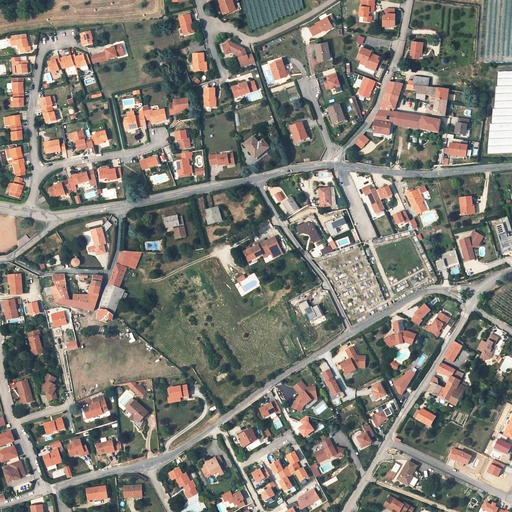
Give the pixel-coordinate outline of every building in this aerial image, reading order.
[(219,13),(229,9),(227,1),(228,0),(214,0),(216,4),(219,13)] [(367,0),(356,0),(356,4),(363,4),(363,8),(367,9),(367,0)] [(356,4),(353,3),(352,13),(357,13),(362,14),(363,8),(363,4),(356,4)] [(381,10),(376,13),(376,23),(389,23),(389,10),(388,10),(388,5),(381,5),(381,10)] [(186,30),(184,23),(187,22),(184,13),(174,16),(178,32),(186,30)] [(327,18),(324,13),(309,22),(309,23),(303,27),(307,34),(317,28),(320,28),(326,24),(324,20),(327,18)] [(79,38),(78,39),(79,42),(90,39),(89,36),(90,35),(87,27),(77,30),(79,38)] [(32,46),(30,46),(27,34),(12,36),(11,37),(13,46),(20,45),(20,48),(22,48),(22,51),(32,49),(32,46)] [(105,53),(114,51),(113,49),(120,47),(118,38),(110,40),(111,41),(102,44),(103,46),(95,48),(97,56),(105,53)] [(225,49),(233,54),(236,64),(249,61),(247,53),(241,55),(239,49),(232,45),(223,39),(221,42),(216,43),(219,52),(224,50),(225,49)] [(415,50),(416,39),(405,39),(403,55),(412,56),(413,50),(415,50)] [(315,57),(318,57),(323,56),(323,51),(321,40),(308,42),(311,58),(315,57)] [(374,58),(371,57),(372,54),(368,52),(367,53),(364,52),(365,49),(356,46),(351,57),(355,58),(354,61),(360,62),(364,64),(366,62),(371,64),(374,58)] [(87,57),(84,49),(81,50),(80,50),(76,51),(75,49),(72,50),(71,49),(67,50),(71,60),(72,63),(75,61),(76,62),(77,62),(77,63),(78,64),(80,64),(81,64),(85,62),(84,58),(87,57)] [(55,64),(55,63),(58,62),(55,53),(54,50),(50,51),(50,52),(46,54),(47,57),(44,58),(48,67),(55,64)] [(71,60),(67,50),(59,53),(59,52),(55,53),(58,62),(59,63),(62,62),(63,63),(71,60)] [(323,56),(318,57),(318,60),(326,59),(325,50),(323,51),(323,56)] [(188,53),(189,69),(199,69),(198,52),(188,53)] [(11,68),(21,67),(20,59),(21,59),(21,55),(11,56),(11,60),(10,60),(11,68)] [(274,72),(279,70),(277,65),(274,55),(262,58),(267,74),(274,72)] [(284,73),(282,64),(277,65),(279,70),(274,72),(276,75),(284,73)] [(321,74),(322,78),(319,80),(321,86),(325,85),(326,87),(335,83),(330,71),(321,74)] [(5,90),(16,89),(15,85),(14,85),(14,78),(15,78),(15,72),(3,73),(3,86),(5,86),(5,90)] [(420,84),(421,75),(406,73),(405,82),(420,84)] [(369,79),(359,74),(353,89),(354,92),(362,95),(369,79)] [(381,84),(377,93),(392,93),(396,82),(382,80),(381,84)] [(239,82),(229,86),(230,88),(225,90),(227,97),(249,90),(246,81),(240,83),(239,82)] [(405,82),(400,82),(400,88),(407,88),(411,89),(411,91),(422,92),(422,95),(428,96),(428,94),(440,95),(441,86),(420,84),(405,82)] [(209,97),(209,87),(199,87),(199,105),(208,106),(208,97),(209,97)] [(14,93),(16,93),(16,89),(5,90),(5,94),(4,94),(4,102),(15,102),(14,93)] [(39,107),(49,104),(48,101),(49,100),(47,91),(37,94),(39,102),(38,102),(39,107)] [(390,105),(392,93),(377,93),(375,99),(373,104),(374,104),(382,105),(387,105),(390,105)] [(185,106),(183,94),(168,96),(169,97),(165,98),(166,106),(170,106),(170,108),(185,106)] [(437,111),(438,112),(439,98),(440,95),(428,94),(428,96),(427,104),(421,103),(420,110),(437,111)] [(141,109),(142,113),(147,113),(148,116),(163,113),(161,103),(146,106),(146,105),(141,106),(141,109)] [(51,107),(50,107),(49,104),(39,107),(40,110),(41,110),(43,117),(53,115),(51,107)] [(333,122),(338,120),(336,115),(333,105),(322,109),(323,113),(327,124),(333,122)] [(389,121),(391,109),(387,109),(382,108),(374,108),(372,108),(367,118),(368,118),(384,120),(389,121)] [(139,119),(139,118),(143,117),(142,113),(141,109),(137,110),(137,111),(133,112),(133,111),(125,112),(125,116),(121,117),(122,124),(127,123),(127,124),(135,122),(134,120),(139,119)] [(401,110),(391,109),(389,121),(405,123),(421,126),(433,128),(435,116),(401,110)] [(4,123),(14,122),(13,118),(12,118),(11,110),(1,112),(2,120),(3,120),(4,123)] [(461,114),(451,113),(450,118),(449,118),(447,128),(457,130),(459,120),(460,120),(461,114)] [(336,115),(338,120),(333,122),(335,125),(342,123),(339,115),(336,115)] [(384,120),(368,118),(367,129),(383,132),(384,120)] [(13,126),(14,126),(14,122),(4,123),(4,127),(3,127),(4,136),(14,134),(13,126)] [(298,131),(295,122),(294,122),(284,125),(288,140),(295,138),(300,136),(298,131)] [(89,135),(90,139),(95,138),(95,137),(105,134),(102,125),(93,128),(93,129),(88,131),(89,135)] [(176,142),(186,141),(185,132),(183,132),(182,125),(171,126),(172,134),(174,134),(176,142)] [(73,134),(76,145),(91,141),(90,139),(89,135),(83,137),(80,126),(71,128),(73,134)] [(303,136),(302,130),(298,131),(300,136),(295,138),(296,141),(304,139),(303,136)] [(357,132),(350,140),(356,145),(362,137),(357,132)] [(45,149),(59,146),(58,140),(57,135),(42,138),(45,149)] [(251,155),(264,145),(258,138),(254,141),(249,136),(241,143),(251,155)] [(459,141),(442,139),(441,150),(452,151),(452,152),(458,153),(458,152),(459,152),(459,151),(460,151),(461,145),(459,145),(459,141)] [(6,153),(5,154),(5,156),(7,155),(17,153),(16,150),(14,150),(12,142),(3,144),(5,152),(6,152),(6,153)] [(172,156),(174,170),(185,168),(184,161),(183,154),(186,153),(185,147),(177,148),(178,154),(172,156)] [(136,156),(138,164),(155,159),(153,151),(144,154),(143,153),(135,155),(136,156)] [(232,160),(229,151),(215,156),(214,155),(206,157),(209,166),(217,163),(218,165),(232,160)] [(16,158),(18,158),(17,153),(7,155),(7,159),(6,160),(8,168),(18,166),(16,158)] [(118,170),(117,164),(102,166),(101,164),(96,164),(97,174),(104,173),(104,175),(113,174),(113,171),(118,170)] [(92,173),(91,166),(84,168),(86,175),(92,173)] [(86,175),(84,168),(76,170),(75,169),(69,171),(70,174),(65,176),(67,183),(68,187),(73,186),(72,180),(86,175)] [(5,188),(15,189),(17,181),(18,182),(18,178),(16,177),(17,174),(9,172),(8,180),(7,180),(5,188)] [(62,189),(61,185),(65,184),(67,183),(65,176),(58,178),(59,179),(50,182),(54,192),(62,189)] [(312,178),(313,196),(324,196),(323,178),(312,178)] [(375,183),(379,191),(379,192),(386,189),(382,180),(379,181),(375,183)] [(374,193),(370,184),(365,186),(363,181),(357,184),(360,191),(362,190),(365,198),(366,197),(367,199),(366,200),(368,205),(373,203),(374,207),(379,204),(374,193)] [(375,182),(370,184),(374,193),(379,191),(375,183),(375,182)] [(407,201),(409,205),(418,201),(410,184),(407,186),(406,183),(399,186),(400,189),(399,189),(405,202),(407,201)] [(281,206),(290,201),(283,189),(274,195),(281,206)] [(464,208),(463,199),(465,199),(464,190),(453,191),(454,209),(464,208)] [(204,214),(202,215),(204,219),(212,217),(216,216),(213,208),(215,208),(213,203),(201,206),(203,211),(204,214)] [(395,207),(388,210),(392,219),(399,217),(400,219),(405,216),(400,205),(398,206),(395,208),(395,207)] [(496,216),(489,218),(494,233),(501,230),(499,225),(505,223),(500,210),(494,212),(496,216)] [(165,223),(169,222),(173,235),(178,234),(178,233),(183,231),(179,212),(175,213),(174,211),(160,215),(161,220),(165,219),(165,223)] [(316,234),(308,219),(302,218),(292,223),(295,229),(300,226),(306,228),(311,237),(316,234)] [(85,227),(87,244),(88,248),(89,252),(97,251),(96,243),(98,243),(97,232),(106,222),(102,219),(96,226),(85,227)] [(471,236),(474,230),(467,226),(463,233),(453,235),(458,256),(468,254),(465,242),(465,240),(466,240),(468,242),(471,241),(473,237),(471,236)] [(24,230),(17,235),(21,239),(27,234),(24,230)] [(276,243),(279,242),(277,238),(274,239),(271,231),(261,236),(260,234),(253,237),(254,239),(239,246),(244,256),(259,249),(258,248),(257,246),(264,243),(265,245),(269,252),(279,248),(276,243)] [(329,247),(326,241),(317,245),(319,250),(329,247)] [(438,257),(430,259),(433,266),(454,260),(450,247),(436,251),(438,257)] [(112,315),(117,300),(121,291),(122,288),(117,285),(126,264),(129,256),(131,251),(117,251),(116,257),(112,269),(108,281),(103,288),(97,307),(112,315)] [(133,267),(136,259),(129,256),(126,264),(133,267)] [(16,272),(6,272),(7,281),(6,281),(7,292),(18,291),(16,272)] [(56,295),(63,296),(58,273),(46,273),(50,282),(56,295)] [(96,274),(87,273),(85,280),(94,282),(96,274)] [(82,300),(65,297),(63,296),(56,295),(50,282),(39,286),(42,293),(47,291),(50,299),(86,310),(87,306),(90,293),(83,291),(83,293),(82,300)] [(83,284),(81,291),(83,291),(90,293),(92,286),(83,284)] [(82,300),(83,293),(71,291),(67,290),(65,297),(82,300)] [(301,296),(293,300),(298,310),(302,308),(306,316),(309,314),(313,312),(314,313),(319,311),(313,300),(306,304),(301,296)] [(12,298),(0,300),(3,317),(14,315),(13,303),(12,298)] [(30,302),(25,303),(27,313),(36,311),(33,300),(30,301),(30,302)] [(409,311),(410,312),(408,313),(405,318),(411,323),(416,318),(415,317),(424,308),(418,302),(409,311)] [(105,318),(110,319),(111,315),(112,315),(97,307),(96,309),(95,318),(103,322),(105,318)] [(60,309),(47,312),(50,325),(63,322),(60,309)] [(422,323),(419,328),(431,335),(434,331),(433,330),(438,322),(439,323),(443,316),(434,310),(425,325),(422,323)] [(398,326),(397,318),(388,319),(389,327),(398,326)] [(37,333),(35,328),(24,331),(29,348),(31,347),(33,353),(40,351),(35,334),(37,333)] [(410,332),(401,328),(398,329),(395,329),(395,331),(390,332),(383,333),(378,337),(383,343),(387,340),(391,340),(393,341),(397,341),(397,339),(399,339),(402,341),(404,338),(407,339),(410,332)] [(481,354),(487,352),(489,347),(491,343),(488,341),(490,337),(492,338),(496,331),(489,328),(484,337),(479,334),(475,343),(480,346),(477,352),(481,354)] [(441,351),(450,356),(459,340),(450,334),(448,338),(441,351)] [(360,365),(360,354),(352,353),(347,344),(341,347),(345,357),(335,362),(341,372),(354,365),(360,365)] [(448,372),(450,369),(453,363),(438,356),(433,364),(448,372)] [(329,374),(325,366),(317,370),(321,378),(323,382),(329,393),(337,389),(330,377),(330,378),(328,374),(329,374)] [(410,371),(406,368),(391,379),(390,381),(394,390),(398,392),(410,371)] [(425,386),(428,389),(434,392),(441,379),(434,376),(436,372),(431,369),(427,376),(429,378),(425,386)] [(446,377),(454,382),(459,374),(450,369),(448,372),(446,377)] [(40,385),(42,387),(40,390),(41,391),(44,400),(52,397),(50,389),(48,388),(50,386),(51,385),(49,383),(52,378),(45,373),(41,379),(44,380),(40,385)] [(441,379),(434,392),(446,398),(452,386),(454,382),(446,377),(444,381),(441,379)] [(18,402),(26,401),(25,395),(27,395),(28,394),(25,378),(15,380),(18,394),(19,394),(20,396),(17,396),(18,402)] [(296,378),(288,384),(295,392),(296,393),(293,395),(292,397),(289,399),(288,403),(292,404),(291,407),(296,409),(298,404),(306,397),(304,394),(305,393),(311,392),(310,384),(302,385),(296,378)] [(135,394),(140,389),(133,382),(132,384),(127,379),(120,380),(125,385),(131,391),(135,394)] [(368,384),(370,388),(367,389),(371,397),(382,392),(376,380),(368,384)] [(178,396),(183,395),(182,383),(164,386),(164,390),(162,390),(164,400),(178,398),(178,396)] [(460,391),(458,389),(452,386),(446,398),(454,402),(460,391)] [(87,404),(79,406),(83,417),(89,415),(89,413),(103,408),(98,393),(87,397),(89,402),(87,403),(87,404)] [(123,401),(126,404),(123,407),(122,408),(130,415),(129,416),(134,421),(139,416),(140,417),(143,413),(142,412),(143,411),(130,399),(129,400),(127,397),(123,401)] [(271,399),(255,407),(260,416),(271,410),(272,413),(277,410),(271,399)] [(414,415),(428,422),(433,414),(415,404),(409,414),(412,416),(414,415)] [(382,418),(381,415),(385,413),(382,407),(369,413),(370,416),(366,418),(370,426),(375,424),(374,422),(382,418)] [(511,410),(510,409),(499,431),(508,436),(511,429),(510,428),(511,424),(511,410)] [(310,427),(304,419),(304,414),(302,413),(296,418),(299,422),(294,426),(300,434),(310,427)] [(45,420),(39,422),(42,433),(53,430),(52,429),(61,427),(58,418),(57,418),(57,416),(52,417),(53,419),(50,420),(49,421),(45,422),(45,420)] [(360,430),(351,435),(356,445),(365,440),(363,436),(368,433),(363,423),(357,425),(360,430)] [(6,428),(0,430),(0,441),(10,438),(8,433),(6,428)] [(240,446),(252,439),(247,429),(235,435),(240,446)] [(502,451),(507,442),(494,436),(490,445),(502,451)] [(337,453),(339,447),(333,445),(329,447),(324,437),(316,441),(319,446),(309,451),(313,460),(323,455),(324,455),(332,451),(337,453)] [(69,447),(66,448),(68,454),(79,451),(79,454),(86,452),(84,444),(81,445),(78,438),(71,440),(72,442),(68,443),(69,447)] [(96,453),(112,449),(111,444),(110,439),(105,440),(94,443),(96,453)] [(9,443),(0,446),(0,458),(13,454),(11,448),(9,443)] [(45,464),(60,459),(56,448),(55,445),(49,447),(51,450),(42,453),(45,464)] [(462,462),(467,453),(455,448),(449,446),(445,455),(453,459),(452,461),(459,464),(460,461),(462,462)] [(274,460),(266,464),(271,473),(274,472),(278,479),(275,481),(281,490),(288,486),(284,478),(288,475),(287,474),(291,472),(296,481),(304,477),(299,467),(297,468),(293,462),(295,460),(290,451),(281,455),(287,465),(283,467),(283,466),(279,469),(274,460)] [(499,462),(489,457),(483,469),(494,474),(499,462)] [(218,469),(216,465),(212,458),(201,463),(202,465),(199,466),(200,468),(198,469),(202,477),(218,469)] [(403,458),(393,476),(405,483),(410,474),(406,472),(411,463),(403,458)] [(14,477),(14,478),(19,477),(18,475),(24,473),(19,459),(12,461),(13,463),(9,464),(2,467),(6,481),(11,479),(11,477),(14,477)] [(310,461),(304,464),(309,475),(314,472),(310,465),(311,464),(310,461)] [(189,496),(194,494),(190,488),(192,487),(189,481),(186,482),(182,473),(178,475),(175,468),(165,474),(168,481),(172,478),(177,488),(180,486),(183,491),(181,492),(183,496),(187,494),(189,496)] [(256,469),(248,473),(253,482),(265,475),(262,468),(257,471),(256,469)] [(269,481),(262,485),(265,489),(258,493),(261,500),(271,495),(267,488),(271,485),(269,481)] [(122,497),(132,497),(131,495),(140,494),(139,484),(121,485),(122,497)] [(87,499),(96,497),(96,496),(106,494),(105,485),(85,488),(87,499)] [(308,489),(294,497),(296,500),(300,507),(309,501),(308,500),(313,497),(308,489)] [(226,491),(218,496),(221,502),(225,500),(227,504),(230,502),(232,505),(237,502),(239,500),(239,498),(240,498),(237,492),(229,496),(226,491)] [(393,497),(387,494),(382,502),(391,508),(392,506),(402,511),(408,502),(404,500),(403,501),(394,496),(393,497)] [(490,511),(494,505),(491,503),(492,501),(488,499),(487,502),(481,499),(478,506),(490,511)] [(295,509),(295,510),(300,507),(296,500),(291,503),(295,509)] [(30,511),(41,511),(40,503),(38,504),(31,505),(29,505),(30,511)] [(286,511),(290,510),(290,511),(295,509),(291,503),(287,503),(281,506),(284,511),(286,511)]
